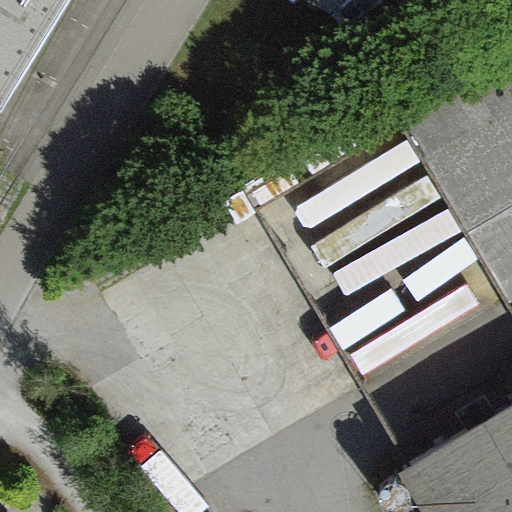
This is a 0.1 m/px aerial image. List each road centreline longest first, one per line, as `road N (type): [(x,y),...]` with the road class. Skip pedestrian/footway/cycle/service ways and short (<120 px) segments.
road 1 (residential): [(0,277),(170,0)]
road 2 (unknown): [(280,469),(511,337)]
